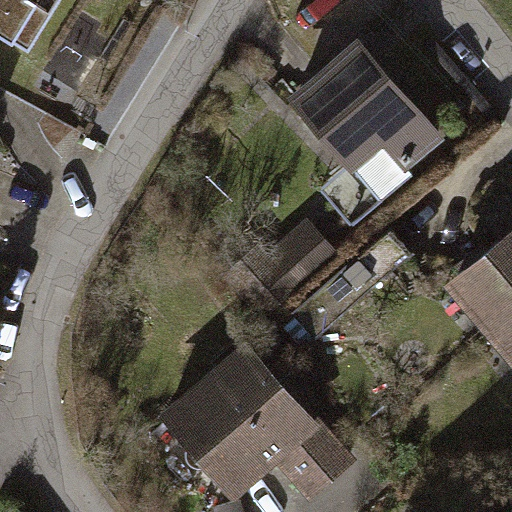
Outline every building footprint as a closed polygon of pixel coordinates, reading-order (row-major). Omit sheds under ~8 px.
[(0,0),(0,6),(8,12),(0,25),(0,28),(29,46),(57,0),(0,0)] [(438,135),(359,43),(297,96),(351,160),(382,134),(405,162),(438,135)] [(511,206),(494,221),(504,235),(487,249),(483,244),(458,265),(462,272),(458,274),(497,322),(511,309),(511,206)] [(270,264),(256,248),(229,272),(265,311),(331,251),(310,228),(270,264)] [(406,256),(385,232),(294,311),(315,335),(406,256)] [(511,309),(497,322),(511,339),(511,309)] [(348,460),(249,345),(168,415),(190,441),(196,436),(215,457),(209,462),(232,488),(275,452),(311,492),(348,460)] [(215,506),(216,511),(243,511),(240,499),(215,506)]
